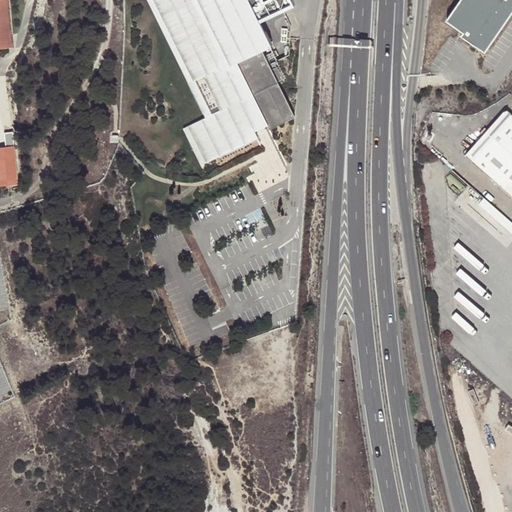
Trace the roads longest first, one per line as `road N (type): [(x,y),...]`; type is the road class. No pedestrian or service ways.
road 1 (trunk): [(417,511),(382,280),(378,160),(388,0)]
road 2 (trunk): [(362,0),(360,283),(392,511)]
road 3 (trunk): [(351,0),(322,511)]
road 4 (primary): [(462,511),(425,351),(399,176)]
road 5 (unclassified): [(399,176),(419,0)]
road 6 (trunk): [(399,176),(400,0)]
